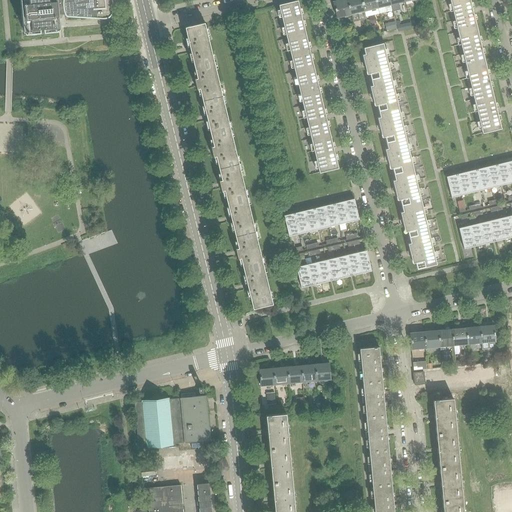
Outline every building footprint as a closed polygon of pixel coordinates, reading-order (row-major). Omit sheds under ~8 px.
[(55,0),(20,0),(24,33),(58,29),(57,20),(59,19),(61,18),(62,16),(62,14),(66,14),(67,15),(68,16),(93,17),(93,18),(101,19),(102,19),(104,19),(105,18),(107,18),(108,18),(109,17),(110,16),(111,15),(111,14),(111,13),(111,12),(110,12),(111,9),(111,7),(111,4),(110,2),(110,0),(64,0),(64,1),(56,2),(56,0),(55,0)] [(286,38),(305,34),(297,0),(278,5),(286,38)] [(350,15),(346,0),(340,0),(333,2),(336,18),(350,15)] [(346,0),(350,15),(364,11),(361,0),(346,0)] [(361,0),(364,11),(378,8),(375,0),(361,0)] [(375,0),(378,8),(391,5),(389,0),(375,0)] [(449,0),(457,33),(476,28),(469,0),(449,0)] [(194,62),(213,58),(205,23),(185,27),(194,62)] [(457,33),(466,66),(484,62),(476,28),(457,33)] [(313,67),(305,34),(286,38),(295,72),(313,67)] [(370,80),(390,75),(382,43),(363,48),(370,80)] [(221,93),(213,58),(194,62),(197,77),(194,78),(196,89),(200,88),(202,98),(221,93)] [(466,66),(474,100),(492,95),(484,62),(466,66)] [(322,101),(313,67),(295,72),(303,105),(322,101)] [(370,80),(378,111),(398,106),(390,75),(370,80)] [(202,98),(211,133),(230,128),(221,93),(202,98)] [(500,129),(492,95),(474,100),(482,134),(500,129)] [(303,105),(311,139),(330,134),(322,101),(303,105)] [(405,138),(398,106),(378,111),(386,143),(405,138)] [(238,163),(230,128),(211,133),(214,145),(210,146),(211,149),(213,157),(216,156),(219,168),(238,163)] [(338,168),(330,134),(311,139),(319,172),(338,168)] [(386,143),(393,174),(413,170),(405,138),(386,143)] [(506,161),(496,163),(501,184),(511,182),(506,161)] [(222,179),(218,180),(221,191),(224,190),(227,203),(247,198),(238,163),(219,168),(222,179)] [(496,163),(486,166),(491,187),(501,184),(496,163)] [(486,166),(476,168),(481,189),(491,187),(486,166)] [(476,168),(466,171),(471,191),(481,189),(476,168)] [(420,201),(413,170),(393,174),(401,206),(420,201)] [(466,171),(456,173),(461,194),(471,191),(466,171)] [(456,173),(446,176),(451,196),(461,194),(456,173)] [(255,233),(247,198),(227,203),(236,238),(255,233)] [(353,199),(342,201),(347,222),(358,220),(353,199)] [(342,201),(332,204),(337,225),(347,222),(342,201)] [(401,206),(408,237),(428,233),(420,201),(401,206)] [(332,204),(323,206),(327,227),(337,225),(332,204)] [(323,206),(313,209),(318,230),(327,227),(323,206)] [(313,209),(303,211),(308,232),(318,230),(313,209)] [(303,211),(293,214),(298,235),(308,232),(303,211)] [(298,235),(293,214),(282,216),(287,237),(298,235)] [(511,231),(508,216),(498,219),(503,239),(511,237),(511,231)] [(498,219),(489,221),(493,242),(503,239),(498,219)] [(489,221),(479,223),(484,244),(493,242),(489,221)] [(479,223),(469,226),(474,247),(484,244),(479,223)] [(469,226),(458,229),(463,249),(474,247),(469,226)] [(241,258),(245,273),(264,269),(255,233),(236,238),(238,247),(235,248),(237,259),(241,258)] [(408,237),(416,269),(436,264),(428,233),(408,237)] [(365,251),(355,254),(359,274),(370,272),(365,251)] [(355,254),(345,256),(350,277),(359,274),(355,254)] [(345,256),(335,259),(340,279),(350,277),(345,256)] [(335,259),(325,261),(330,282),(340,279),(335,259)] [(325,261),(315,263),(320,284),(330,282),(325,261)] [(315,263),(305,266),(310,287),(320,284),(315,263)] [(305,266),(295,269),(300,289),(310,287),(305,266)] [(272,304),(264,269),(245,273),(253,308),(272,304)] [(493,325),(479,326),(481,343),(481,350),(495,348),(493,325)] [(479,326),(465,327),(467,344),(481,343),(479,326)] [(465,327),(452,329),(453,345),(467,344),(465,327)] [(452,329),(438,330),(439,347),(453,345),(452,329)] [(438,330),(424,331),(426,348),(439,347),(438,330)] [(424,331),(410,333),(411,349),(426,348),(424,331)] [(378,347),(352,349),(354,364),(357,363),(368,485),(365,486),(367,510),(393,507),(378,347)] [(413,363),(413,371),(427,370),(426,362),(413,363)] [(314,365),(316,381),(330,380),(329,363),(314,365)] [(302,382),(316,381),(314,365),(301,366),(302,382)] [(476,374),(475,365),(446,370),(447,379),(476,374)] [(301,366),(287,367),(288,383),(302,382),(301,366)] [(274,385),(288,383),(287,367),(273,368),(274,385)] [(258,370),(260,386),(274,385),(273,368),(258,370)] [(423,372),(414,373),(415,385),(424,384),(424,382),(423,372)] [(458,390),(432,392),(442,511),(465,511),(456,414),(460,414),(458,390)] [(274,393),(266,393),(267,405),(275,404),(274,393)] [(210,440),(206,395),(134,402),(138,447),(210,440)] [(286,413),(265,415),(269,449),(289,447),(286,413)] [(292,481),(289,447),(269,449),(272,483),(292,481)] [(161,455),(161,468),(199,466),(199,454),(161,455)] [(213,511),(212,481),(196,482),(197,511),(213,511)] [(294,511),(292,481),(272,483),(274,511),(294,511)] [(182,511),(180,485),(147,489),(148,511),(182,511)] [(511,487),(496,488),(497,511),(508,511),(508,508),(501,509),(501,500),(511,498),(511,487)]
